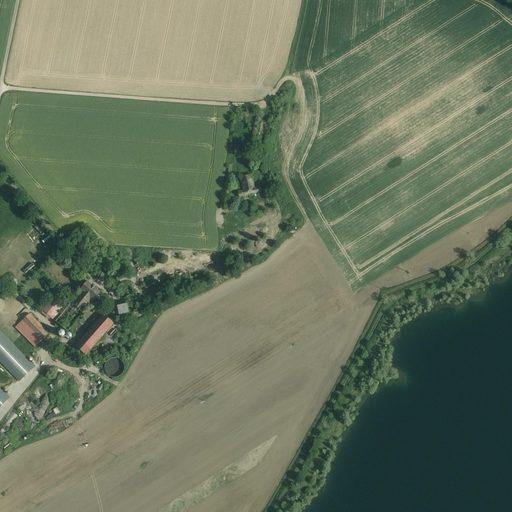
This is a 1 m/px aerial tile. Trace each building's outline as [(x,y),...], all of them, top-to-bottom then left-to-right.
[(240,176),(244,188),(237,190),(239,198),(261,192),(259,184),(254,185),(251,173),(240,176)] [(117,266),(109,271),(114,280),(122,275),(117,266)] [(101,293),(87,281),(80,290),(81,290),(74,299),(87,309),(93,300),(94,301),(101,293)] [(51,296),(41,309),(53,319),(64,306),(51,296)] [(56,321),(68,331),(87,309),(74,299),(67,308),(56,321)] [(125,301),(117,302),(118,312),(127,311),(125,301)] [(30,314),(16,327),(30,342),(35,347),(49,334),(30,314)] [(103,314),(75,346),(85,355),(113,323),(103,314)] [(20,352),(0,331),(0,359),(20,381),(34,367),(20,352)] [(1,389),(0,388),(0,406),(9,398),(1,389)]
